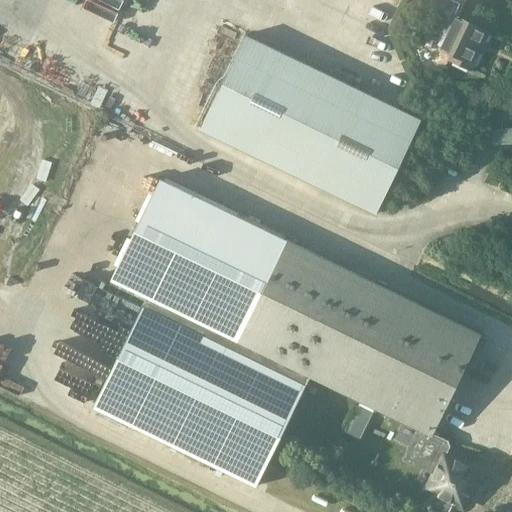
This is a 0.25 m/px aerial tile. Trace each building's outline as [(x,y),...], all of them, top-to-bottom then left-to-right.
[(455,16),(462,0),(415,0),(446,15),(447,13),(455,16)] [(487,32),(455,16),(447,13),(446,15),(439,29),(446,32),(439,50),(448,54),(447,59),(469,70),(487,32)] [(252,32),(204,124),(377,213),(424,121),(252,32)] [(309,377),(417,429),(430,436),(431,435),(478,335),(156,177),(111,278),(147,297),(92,407),(255,487),(309,377)] [(445,452),(448,446),(447,442),(431,435),(430,436),(417,429),(402,459),(433,474),(425,490),(434,495),(428,505),(430,510),(433,511),(448,511),(452,504),(461,508),(479,472),(463,465),(462,460),(445,452)]
